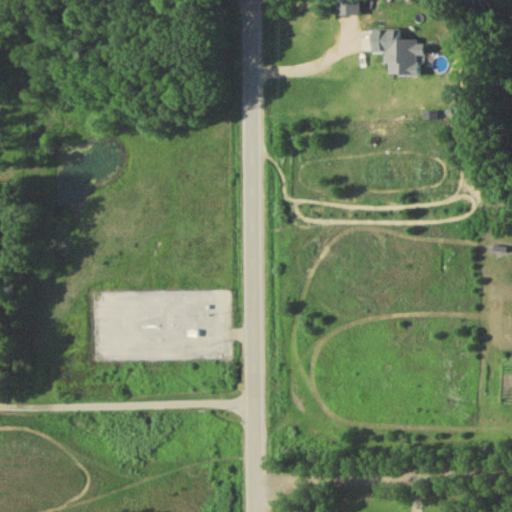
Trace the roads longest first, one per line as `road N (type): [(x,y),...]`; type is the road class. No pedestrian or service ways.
road 1 (residential): [(260,511),(247,68)]
road 2 (residential): [(260,489),(511,476)]
